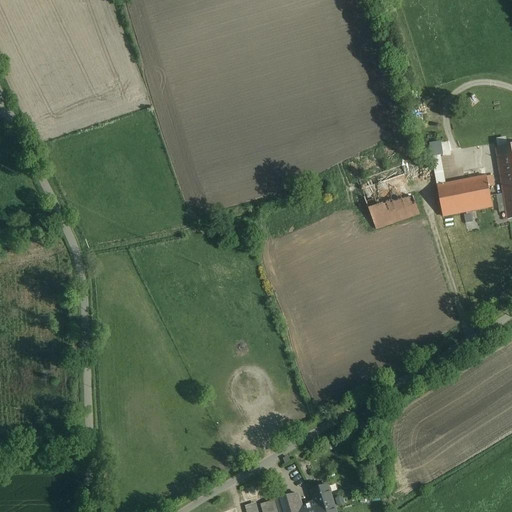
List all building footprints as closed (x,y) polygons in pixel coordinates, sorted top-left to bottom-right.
[(511,146),(496,149),(508,219),(511,218),(511,146)] [(439,183),(449,182),(445,153),(435,154),(439,183)] [(418,213),(403,173),(361,188),(377,229),(418,213)] [(487,177),(437,187),(443,216),(492,207),(489,187),(487,177)] [(303,507),(304,511),(335,511),(328,486),(311,491),(315,503),(303,507)] [(276,502),(278,511),(304,511),(303,507),(299,495),(276,502)] [(278,511),(276,502),(262,506),(263,511),(278,511)]
